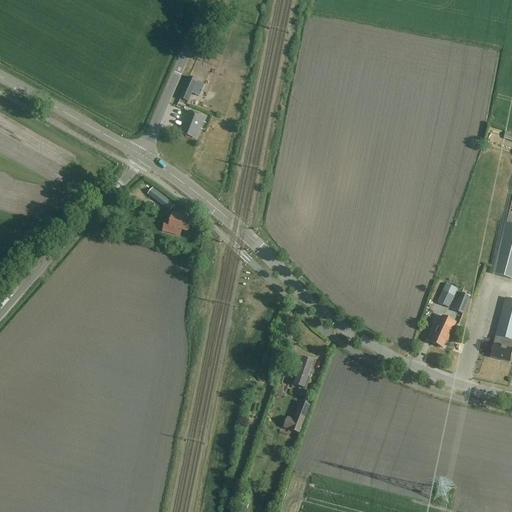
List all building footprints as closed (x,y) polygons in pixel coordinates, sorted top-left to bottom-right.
[(159,12),(164,1),(162,0),(153,0),(150,7),(159,12)] [(188,103),(197,82),(189,78),(179,99),(188,103)] [(195,140),(204,119),(188,112),(186,119),(187,120),(185,124),(184,124),(180,134),(195,140)] [(169,212),(174,205),(153,188),(147,195),(169,212)] [(188,232),(191,222),(187,221),(188,218),(173,214),(170,225),(164,223),(162,232),(180,237),(182,230),(188,232)] [(509,281),(511,266),(511,216),(504,215),(491,278),(509,281)] [(449,309),(457,290),(446,285),(437,303),(449,309)] [(462,315),(470,297),(461,293),(453,311),(462,315)] [(511,341),(511,302),(505,301),(496,338),(500,339),(499,345),(494,344),(491,358),(510,362),(511,352),(511,348),(507,347),(508,341),(511,341)] [(448,341),(456,323),(443,317),(431,343),(443,348),(446,341),(448,341)] [(309,381),(311,375),(310,374),(314,364),(301,360),(293,386),(305,390),(308,380),(309,381)] [(300,435),(310,408),(300,404),(293,421),(287,419),(283,428),(300,435)] [(238,500),(236,506),(242,509),(246,510),(248,505),(244,503),(238,500)]
